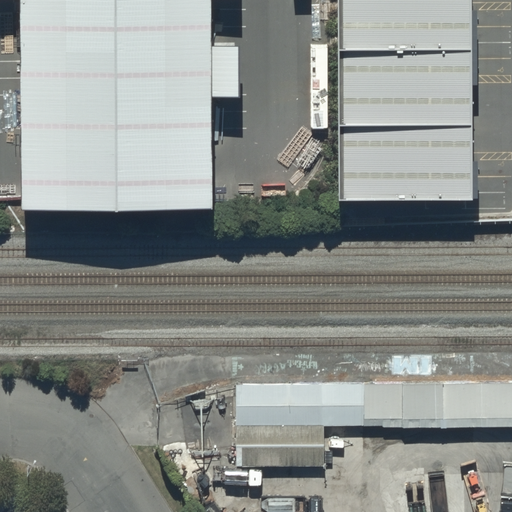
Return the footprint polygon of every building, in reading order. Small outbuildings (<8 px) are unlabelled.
[(24,0),(25,203),(217,202),(215,0),(24,0)] [(337,0),(339,193),(471,192),(469,0),(337,0)] [(511,371),(231,370),(231,456),(327,457),(327,418),(511,418),(511,371)] [(215,479),(187,439),(169,451),(197,491),(215,479)] [(478,511),(477,477),(424,478),(425,511),(478,511)]
